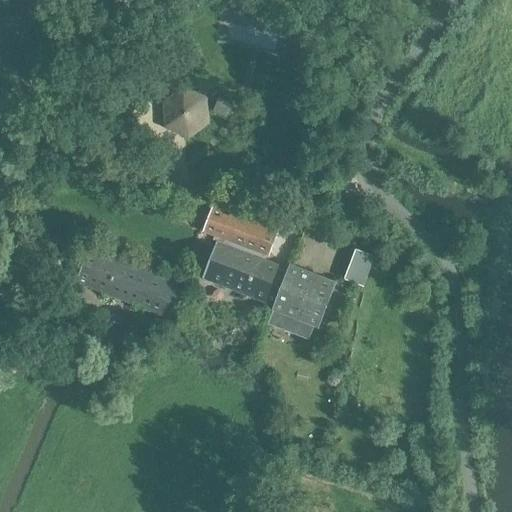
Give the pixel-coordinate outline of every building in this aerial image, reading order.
[(205,98),(182,88),(164,102),(165,127),(188,137),(209,123),(205,98)] [(216,99),(211,112),(224,117),(229,104),(216,99)] [(276,306),(290,271),(266,261),(267,256),(269,257),(279,231),(215,206),(205,232),(258,253),(256,257),(218,242),(204,278),(276,306)] [(345,280),(364,287),(375,257),(356,250),(345,280)] [(183,287),(122,263),(90,251),(78,282),(171,318),(183,287)] [(290,271),(276,306),(270,323),(310,338),(314,326),(318,328),(335,283),(292,266),(290,271)] [(17,366),(22,352),(1,344),(0,346),(0,361),(6,364),(7,362),(17,366)]
